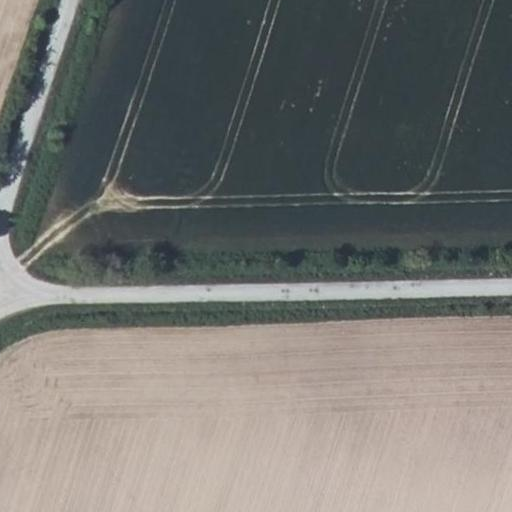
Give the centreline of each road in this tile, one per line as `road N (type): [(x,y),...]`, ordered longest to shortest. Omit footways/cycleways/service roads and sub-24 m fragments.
road 1 (track): [(511,288),(0,297)]
road 2 (track): [(78,0),(0,245)]
